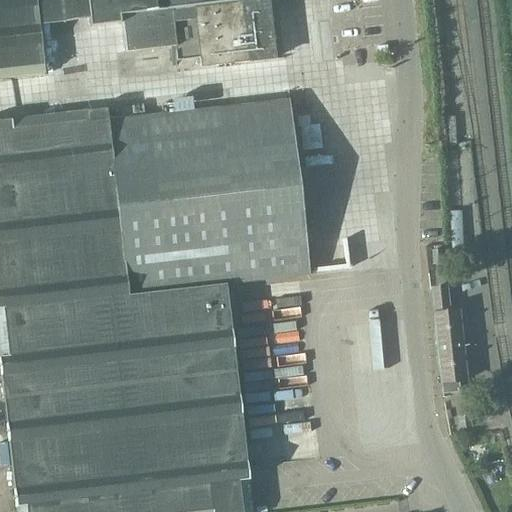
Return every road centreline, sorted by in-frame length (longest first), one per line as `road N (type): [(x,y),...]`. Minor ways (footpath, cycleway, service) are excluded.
road 1 (unclassified): [(457,511),(429,456),(409,213),(404,0)]
road 2 (unknown): [(429,456),(341,428),(325,408),(316,360),(329,315),(411,245)]
road 3 (unknown): [(65,0),(78,61),(103,76),(330,73)]
road 4 (unknown): [(307,186),(408,182),(330,73)]
